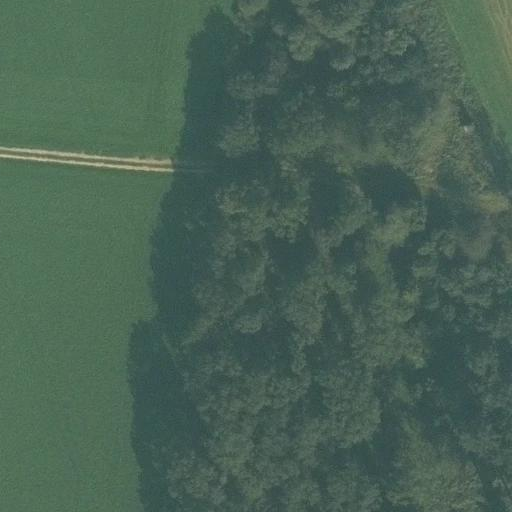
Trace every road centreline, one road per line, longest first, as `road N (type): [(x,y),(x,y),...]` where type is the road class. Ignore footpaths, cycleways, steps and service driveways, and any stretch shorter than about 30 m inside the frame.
road 1 (track): [(0,145),(511,194)]
road 2 (track): [(367,184),(434,511)]
